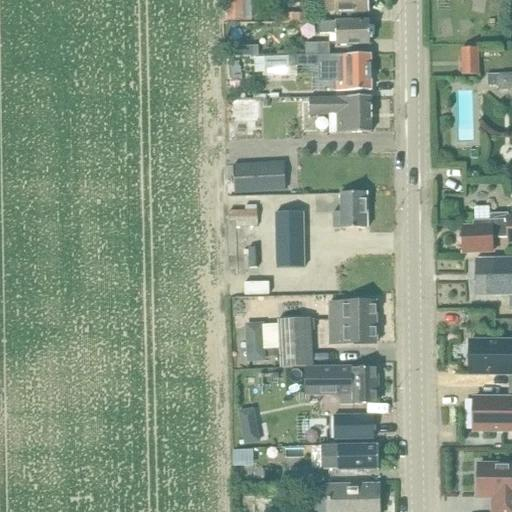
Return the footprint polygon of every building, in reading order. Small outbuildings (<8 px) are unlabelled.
[(226,0),(227,22),(244,22),(243,0),(226,0)] [(305,0),(306,2),(323,1),(323,14),(324,14),(349,14),(369,13),(368,0),(305,0)] [(307,14),(286,14),(286,23),(307,23),(307,14)] [(370,46),(369,22),(319,23),(319,37),(335,36),(336,47),(370,46)] [(308,57),(313,57),(330,56),(329,43),(305,44),(305,57),(308,57)] [(462,76),(478,76),(477,49),(462,50),(462,76)] [(305,57),(295,57),(296,67),(319,67),(319,82),(334,82),(334,92),(350,92),(370,92),(370,55),(350,56),(333,56),(330,56),(313,57),(309,57),(308,57),(305,57)] [(264,60),(245,60),(245,73),(265,72),(265,78),(296,76),(296,67),(295,57),(264,58),(264,60)] [(511,74),(487,76),(487,87),(497,87),(501,91),(510,91),(511,88),(511,74)] [(335,98),(310,98),(310,117),(330,117),(330,134),(371,133),(371,98),(335,98)] [(274,192),(286,192),(284,162),(234,165),(235,194),(262,194),(262,192),(272,192),(274,192)] [(333,231),(341,231),(341,230),(367,230),(366,194),(340,194),(340,215),(333,215),(333,231)] [(505,199),(489,200),(490,212),(505,212),(505,199)] [(490,215),(489,207),(475,208),(475,221),(473,222),(473,228),(461,228),(462,254),(491,254),(491,241),(508,241),(508,246),(511,245),(511,216),(508,216),(508,214),(490,215)] [(258,227),(258,221),(258,211),(229,212),(230,222),(237,221),(245,221),(246,228),(258,227)] [(304,269),(303,213),(275,214),(276,270),(304,269)] [(257,249),(248,249),(249,269),(258,269),(257,249)] [(511,313),(511,259),(475,261),(475,278),(476,297),(509,296),(510,313),(511,313)] [(333,345),(376,345),(376,303),(330,304),(331,321),(333,321),(333,345)] [(264,349),(268,349),(280,348),(280,356),(281,370),(312,368),(309,320),(278,322),(278,324),(264,325),(246,325),(247,362),(265,362),(264,349)] [(511,343),(470,343),(470,375),(509,376),(509,387),(511,387),(511,343)] [(280,356),(280,348),(268,349),(268,357),(280,356)] [(377,404),(376,370),(305,371),(306,396),(341,395),(341,405),(377,404)] [(511,387),(509,387),(509,400),(474,399),(474,432),(511,432),(511,387)] [(373,415),(333,416),(334,440),(374,439),(373,415)] [(258,428),(243,431),(246,445),(261,442),(258,428)] [(378,471),(378,446),(337,447),(337,448),(320,449),(321,469),(299,469),(299,485),(324,484),(323,469),(338,469),(338,472),(378,471)] [(511,511),(511,466),(479,466),(478,499),(494,499),(494,507),(493,507),(492,511),(511,511)] [(265,501),(283,501),(282,486),(265,487),(265,501)] [(328,511),(379,511),(379,486),(328,487),(328,511)]
